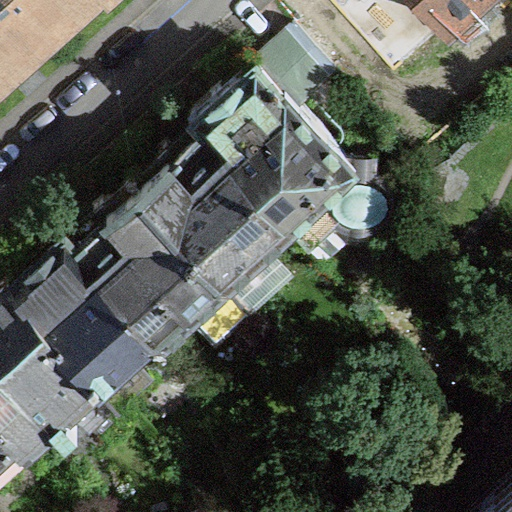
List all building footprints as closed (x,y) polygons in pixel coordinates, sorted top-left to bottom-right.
[(81,0),(0,0),(0,72),(18,56),(81,0)] [(330,0),(393,67),(446,18),(463,36),(498,4),(494,0),(330,0)] [(295,94),(333,63),(293,18),(223,78),(191,106),(291,217),(310,238),(335,216),(348,222),(366,223),(374,221),(386,215),(390,211),(394,202),(395,191),(391,180),(385,173),(374,167),(350,165),(350,155),(295,94)] [(131,170),(226,276),(291,217),(191,106),(191,108),(193,113),(162,141),(131,169),(131,170)] [(63,223),(61,223),(161,334),(226,276),(131,170),(130,170),(98,199),(68,226),(63,223)] [(136,356),(161,334),(61,223),(34,249),(9,274),(97,372),(126,345),(136,356)] [(0,414),(13,429),(25,442),(100,375),(97,372),(9,274),(8,273),(0,280),(0,414)] [(479,318),(510,353),(511,351),(511,313),(499,299),(479,318)] [(0,441),(13,429),(0,414),(0,441)] [(511,511),(511,466),(461,511),(511,511)]
